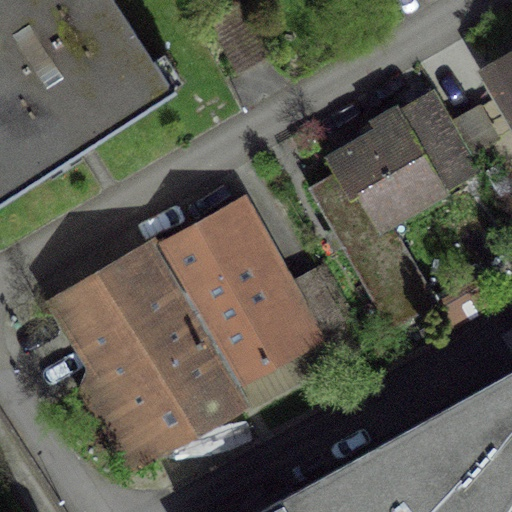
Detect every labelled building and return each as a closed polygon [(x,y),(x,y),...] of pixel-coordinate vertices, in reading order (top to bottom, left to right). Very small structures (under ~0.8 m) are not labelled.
[(0,0),(0,225),(185,115),(108,0),(0,0)] [(511,71),(494,82),(511,114),(511,71)] [(460,135),(441,108),(339,165),(348,184),(319,200),(383,316),(425,292),(399,240),(490,188),(479,167),(511,149),(511,147),(491,115),(460,135)] [(342,370),(251,206),(58,312),(99,380),(90,405),(134,482),(342,370)] [(511,511),(511,399),(299,511),(511,511)]
